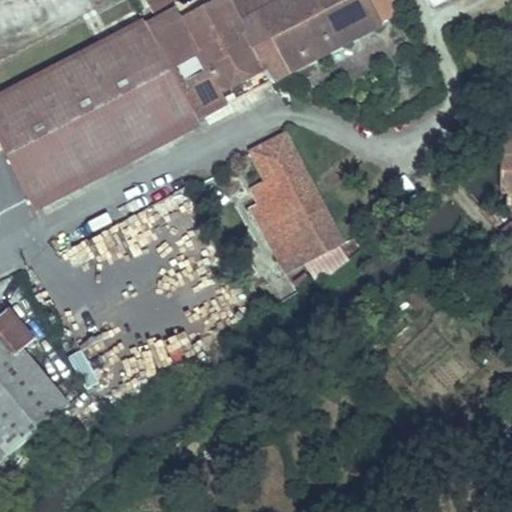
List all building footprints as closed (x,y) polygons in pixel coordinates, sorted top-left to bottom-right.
[(218,0),(201,10),(150,37),(197,129),(202,138),(296,87),(278,48),(266,22),(247,31),(231,0),(218,0)] [(179,0),(157,0),(168,19),(185,11),(179,0)] [(231,0),(247,31),(266,22),(306,0),(231,0)] [(306,0),(266,22),(278,48),(337,17),(340,22),(369,5),(366,0),(306,0)] [(437,0),(445,14),(459,7),(456,1),(457,0),(437,0)] [(278,48),(296,87),(386,37),(369,5),(340,22),(337,17),(278,48)] [(150,37),(0,119),(0,155),(31,216),(197,129),(150,37)] [(294,145),(259,164),(271,190),(257,198),(261,206),(250,212),(256,223),(291,287),(317,273),(306,253),(341,235),(295,148),(294,145)] [(335,158),(326,151),(321,161),(330,166),(335,158)] [(511,164),(503,165),(503,169),(503,199),(511,198),(511,164)] [(306,253),(317,273),(350,254),(341,235),(306,253)] [(0,475),(3,472),(9,466),(70,414),(24,359),(35,349),(7,317),(0,323),(0,475)] [(81,393),(98,387),(84,351),(67,358),(81,393)]
